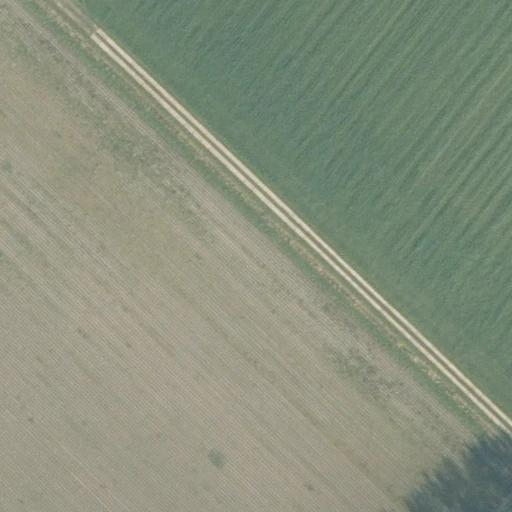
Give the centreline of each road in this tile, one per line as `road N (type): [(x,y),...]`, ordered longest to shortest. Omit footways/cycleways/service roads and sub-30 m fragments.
road 1 (track): [(57,0),(302,231)]
road 2 (track): [(511,430),(302,231)]
